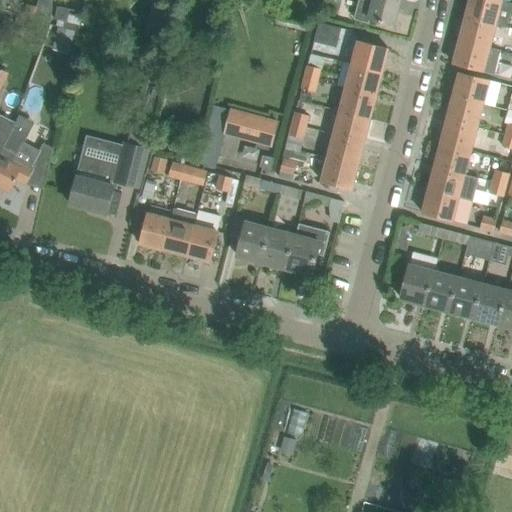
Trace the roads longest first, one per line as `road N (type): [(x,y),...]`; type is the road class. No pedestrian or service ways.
road 1 (residential): [(0,240),(343,335)]
road 2 (residential): [(343,335),(431,0)]
road 3 (residential): [(343,335),(511,381)]
